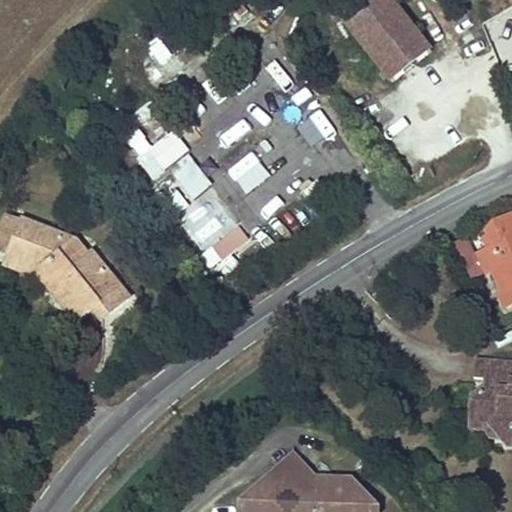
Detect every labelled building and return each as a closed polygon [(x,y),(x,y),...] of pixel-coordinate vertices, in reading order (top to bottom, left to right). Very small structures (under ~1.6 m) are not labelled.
[(391,84),(431,53),(390,0),(352,0),(345,6),(352,14),(342,21),(391,84)] [(278,55),(268,62),(283,83),(293,76),(278,55)] [(235,106),(211,125),(230,149),(254,131),(235,106)] [(143,153),(156,175),(189,155),(176,133),(143,153)] [(171,173),(192,202),(213,186),(192,158),(171,173)] [(178,191),(162,202),(172,217),(189,206),(178,191)] [(180,212),(202,249),(222,237),(212,221),(224,214),(212,193),(180,212)] [(511,212),(491,222),(483,232),(490,247),(485,249),(476,253),(482,266),(482,267),(485,274),(491,271),(500,290),(495,292),(502,307),(511,301),(511,212)] [(0,251),(10,255),(23,221),(8,215),(0,236),(0,251)] [(109,313),(128,297),(93,253),(88,256),(84,251),(77,256),(71,249),(76,243),(23,221),(10,255),(9,256),(44,271),(40,277),(76,321),(92,307),(99,302),(109,313)] [(490,247),(483,232),(479,236),(485,249),(490,247)] [(209,269),(234,255),(226,241),(201,256),(209,269)] [(482,266),(476,253),(469,256),(476,269),(482,266)] [(44,271),(9,256),(6,265),(40,277),(44,271)] [(101,319),(109,313),(99,302),(92,307),(101,319)] [(509,381),(510,362),(473,359),(471,378),(482,379),(509,381)] [(511,391),(511,381),(509,381),(482,379),(481,388),(511,391)] [(511,391),(481,388),(475,394),(475,401),(470,401),(468,423),(487,425),(498,437),(505,445),(511,445),(511,391)] [(487,425),(468,423),(467,434),(498,437),(487,425)] [(314,476),(291,454),(241,505),(240,511),(378,511),(379,504),(352,477),(314,476)]
